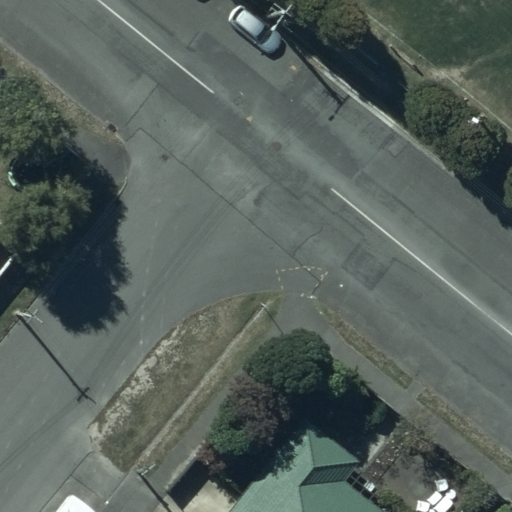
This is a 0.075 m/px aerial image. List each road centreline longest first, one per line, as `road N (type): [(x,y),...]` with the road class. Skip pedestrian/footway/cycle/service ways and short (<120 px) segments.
road 1 (residential): [(247,124),(0,430)]
road 2 (residential): [(247,124),(511,338)]
road 3 (residential): [(93,0),(247,124)]
